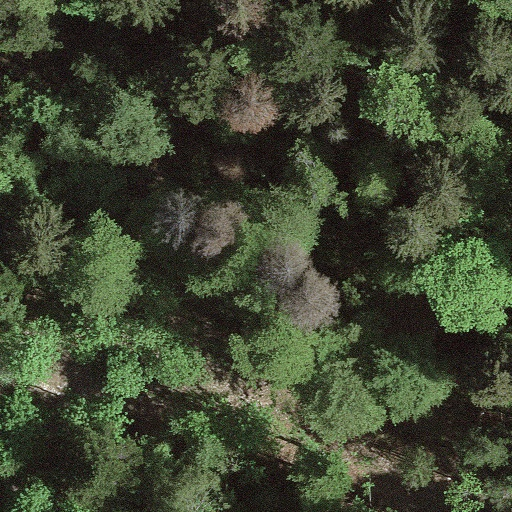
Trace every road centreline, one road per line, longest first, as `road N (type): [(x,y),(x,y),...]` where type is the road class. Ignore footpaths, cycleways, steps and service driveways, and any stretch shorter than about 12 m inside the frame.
road 1 (track): [(228,0),(36,511)]
road 2 (track): [(0,399),(79,382),(331,361),(511,267)]
